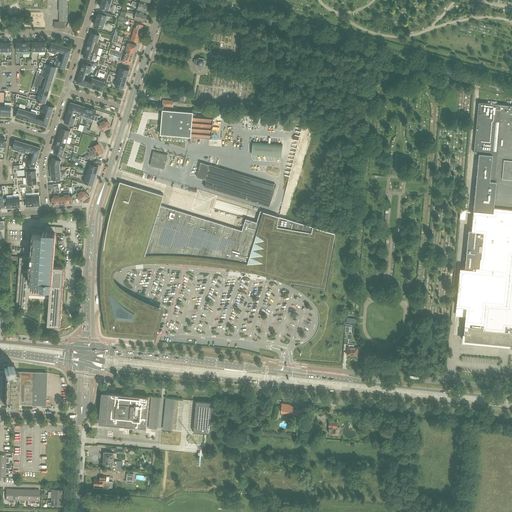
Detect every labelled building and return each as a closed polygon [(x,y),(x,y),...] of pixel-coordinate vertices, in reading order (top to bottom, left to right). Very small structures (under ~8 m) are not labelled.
[(67,12),(67,0),(59,0),(59,12),(59,21),(54,21),(54,27),(54,28),(65,28),(65,27),(65,22),(66,22),(66,12),(67,12)] [(102,1),(100,7),(109,10),(111,4),(102,1)] [(147,12),(148,8),(134,4),(132,3),(131,5),(138,7),(137,9),(147,12)] [(144,22),(145,18),(131,13),(127,12),(122,10),(121,13),(135,17),(134,19),(144,22)] [(96,19),(105,22),(106,22),(108,16),(112,17),(112,14),(107,12),(106,15),(98,13),(96,19)] [(96,19),(94,25),(103,28),(105,22),(96,19)] [(131,23),(130,26),(134,28),(141,30),(143,24),(131,21),(130,23),(131,23)] [(129,30),(129,31),(131,32),(133,33),(132,33),(139,35),(139,34),(140,34),(141,30),(134,28),(130,26),(129,30)] [(98,41),(100,35),(91,32),(89,38),(98,41)] [(132,33),(132,34),(131,39),(138,41),(139,37),(138,37),(139,36),(139,35),(132,33)] [(89,38),(87,44),(99,48),(101,42),(98,41),(89,38)] [(56,50),(58,44),(52,42),(49,51),(55,53),(56,50)] [(122,46),(121,49),(126,50),(134,53),(137,45),(135,45),(128,43),(128,44),(126,48),(125,48),(126,47),(122,46)] [(56,50),(64,52),(70,54),(71,48),(58,44),(56,50)] [(87,44),(85,50),(95,54),(101,55),(102,49),(99,48),(87,44)] [(134,53),(126,50),(121,49),(121,51),(110,48),(109,51),(133,58),(134,53)] [(85,50),(83,56),(93,59),(95,54),(85,50)] [(131,63),(133,58),(109,51),(108,54),(120,58),(119,62),(122,63),(123,61),(126,62),(131,63)] [(205,67),(206,60),(205,60),(205,58),(198,57),(198,58),(197,58),(196,59),(195,59),(194,63),(196,64),(195,65),(197,65),(197,67),(203,68),(203,66),(205,67)] [(59,59),(56,65),(65,68),(67,62),(62,60),(59,59)] [(80,70),(86,71),(90,73),(93,63),(88,62),(87,64),(82,63),(80,70)] [(45,64),(43,69),(46,70),(55,73),(56,67),(49,65),(48,64),(47,65),(45,64)] [(118,74),(127,76),(129,70),(120,67),(118,74)] [(43,69),(41,75),(53,79),(55,73),(46,70),(43,69)] [(86,71),(80,70),(76,83),(82,85),(83,80),(83,79),(86,71)] [(51,85),(53,79),(44,76),(37,74),(35,80),(41,82),(42,79),(46,80),(45,83),(51,85)] [(118,74),(116,79),(125,82),(127,76),(118,74)] [(91,82),(90,87),(96,89),(98,80),(92,78),(91,82)] [(96,89),(102,91),(105,81),(99,79),(98,80),(96,89)] [(125,82),(116,79),(115,86),(123,88),(125,82)] [(49,91),(51,85),(45,83),(44,86),(40,85),(41,82),(35,80),(33,86),(37,87),(49,91)] [(37,87),(36,93),(38,94),(47,97),(49,91),(37,87)] [(157,100),(158,93),(148,91),(147,98),(157,100)] [(32,95),(31,98),(36,100),(39,101),(45,103),(47,97),(38,94),(38,96),(37,97),(32,95)] [(74,109),(82,112),(84,106),(70,102),(69,107),(74,109)] [(511,106),(496,105),(487,104),(477,103),(473,154),(478,154),(472,229),(469,228),(465,268),(460,268),(456,305),(466,306),(465,316),(463,341),(500,344),(500,343),(506,343),(506,344),(506,345),(507,345),(508,345),(508,344),(509,344),(510,344),(510,345),(511,345),(511,106)] [(16,104),(14,110),(17,111),(16,117),(22,119),(25,110),(25,109),(19,107),(20,105),(16,104)] [(51,113),(53,107),(45,104),(43,111),(46,112),(51,113)] [(81,115),(87,117),(90,108),(84,106),(82,112),(81,115)] [(90,108),(87,117),(87,118),(93,120),(96,110),(90,108)] [(30,112),(28,121),(34,123),(36,117),(37,114),(38,111),(31,109),(30,112)] [(213,117),(192,115),(193,112),(162,109),(160,135),(211,138),(213,117)] [(22,119),(28,121),(30,112),(25,110),(22,119)] [(42,125),(47,127),(51,113),(46,112),(43,120),(44,120),(42,125)] [(72,117),(66,115),(64,122),(73,125),(75,118),(72,117)] [(103,123),(107,129),(111,127),(107,120),(105,121),(103,118),(101,119),(103,123)] [(98,125),(102,132),(107,129),(103,123),(101,119),(99,121),(101,124),(98,125)] [(68,136),(70,131),(61,128),(59,134),(68,136)] [(59,134),(57,140),(66,143),(66,142),(67,143),(70,144),(72,138),(68,136),(59,134)] [(21,142),(15,140),(12,149),(18,150),(19,151),(21,142)] [(64,149),(65,149),(67,143),(66,142),(66,143),(57,140),(56,146),(64,149)] [(18,150),(18,152),(24,154),(26,149),(27,144),(21,142),(19,151),(18,150)] [(253,142),(252,154),(282,157),(283,145),(253,142)] [(89,154),(101,148),(98,143),(89,148),(90,151),(88,152),(89,154)] [(39,153),(41,148),(27,144),(26,149),(34,152),(34,151),(39,153)] [(56,146),(54,152),(58,153),(57,156),(62,158),(62,156),(66,157),(67,153),(63,152),(64,149),(56,146)] [(101,148),(89,154),(90,156),(92,155),(94,157),(103,152),(101,148)] [(153,151),(150,165),(164,169),(167,155),(153,151)] [(32,160),(31,159),(28,158),(26,165),(35,168),(37,161),(32,160)] [(50,166),(60,166),(60,164),(61,160),(52,158),(50,163),(50,166)] [(98,167),(88,163),(86,170),(88,170),(96,173),(98,167)] [(269,206),(276,185),(211,165),(206,180),(204,186),(269,206)] [(88,170),(86,176),(95,179),(96,173),(88,170)] [(86,176),(84,182),(93,185),(95,179),(86,176)] [(103,256),(103,258),(114,263),(117,262),(120,261),(126,259),(133,257),(139,257),(145,256),(152,256),(158,255),(165,255),(171,256),(178,256),(184,256),(191,257),(197,257),(204,258),(210,259),(214,259),(217,259),(218,260),(219,260),(220,260),(221,260),(222,260),(223,260),(224,260),(225,260),(226,261),(227,261),(228,261),(229,261),(230,261),(231,261),(232,262),(233,262),(234,262),(235,262),(236,262),(237,262),(238,263),(239,263),(240,263),(241,263),(242,263),(243,263),(245,264),(246,264),(247,264),(248,264),(249,265),(250,265),(251,265),(252,265),(253,265),(253,266),(254,267),(255,267),(256,267),(257,267),(257,266),(259,267),(263,268),(262,275),(267,276),(270,277),(273,278),(275,279),(277,280),(279,280),(282,281),(283,282),(284,282),(284,283),(289,285),(290,285),(291,283),(292,283),(325,289),(335,233),(260,210),(256,222),(245,218),(242,230),(224,225),(161,205),(164,195),(136,186),(120,181),(115,198),(114,202),(113,205),(112,206),(112,207),(112,208),(111,209),(111,210),(111,211),(111,212),(110,213),(110,214),(110,215),(110,216),(109,217),(109,218),(109,219),(109,220),(109,221),(108,222),(108,223),(108,224),(107,228),(105,228),(104,233),(106,233),(105,237),(105,240),(105,243),(104,246),(104,249),(104,251),(104,254),(103,256)] [(85,199),(89,196),(83,188),(80,189),(79,187),(77,189),(85,199)] [(81,202),(85,199),(77,189),(76,190),(77,192),(75,194),(81,202)] [(59,326),(62,288),(63,275),(63,267),(58,267),(52,266),(55,232),(53,232),(50,232),(47,232),(45,232),(43,232),(43,235),(40,234),(37,234),(34,234),(33,234),(31,257),(8,256),(8,254),(5,253),(4,258),(11,259),(11,260),(18,260),(17,263),(19,263),(16,308),(28,309),(29,295),(49,296),(47,325),(59,326)] [(102,279),(103,285),(109,283),(108,278),(108,273),(109,269),(110,268),(112,266),(114,263),(103,258),(103,261),(103,265),(102,271),(102,279)] [(109,283),(103,285),(103,295),(104,299),(104,303),(105,308),(105,311),(105,314),(106,317),(107,321),(108,326),(108,329),(109,331),(154,335),(161,314),(157,313),(154,311),(148,309),(146,308),(140,306),(138,305),(135,303),(133,302),(130,301),(128,300),(126,298),(123,296),(121,295),(120,294),(118,293),(116,292),(115,291),(114,290),(113,289),(113,288),(112,287),(111,286),(110,285),(109,283)] [(347,355),(357,356),(358,348),(348,347),(347,355)] [(16,405),(16,404),(35,405),(36,393),(46,393),(47,372),(20,371),(13,371),(14,366),(11,366),(11,364),(4,364),(4,367),(4,371),(0,370),(0,404),(5,404),(15,405),(16,405)] [(146,428),(149,397),(103,392),(100,423),(146,428)] [(46,405),(46,393),(36,393),(35,405),(46,405)] [(151,397),(148,427),(157,428),(160,397),(151,397)] [(166,398),(163,429),(172,429),(174,399),(166,398)] [(196,401),(193,432),(210,434),(213,402),(196,401)] [(293,409),(290,408),(290,404),(282,403),(281,410),(281,412),(289,414),(288,416),(299,417),(297,429),(302,430),(301,434),(296,434),(301,435),(305,411),(305,409),(305,408),(305,411),(300,410),(293,409)] [(333,420),(331,420),(329,420),(329,428),(328,432),(336,433),(337,429),(337,428),(337,422),(333,421),(333,420)] [(114,461),(114,457),(113,457),(113,453),(104,452),(103,465),(111,465),(111,468),(122,469),(122,461),(114,461)] [(100,476),(100,479),(94,479),(95,478),(94,478),(94,486),(94,485),(102,485),(102,486),(103,486),(109,486),(109,487),(112,487),(113,482),(106,481),(106,476),(100,476)]
